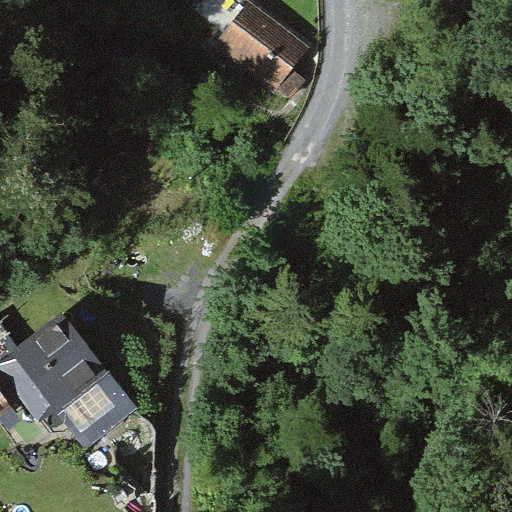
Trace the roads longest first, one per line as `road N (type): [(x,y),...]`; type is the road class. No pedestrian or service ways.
road 1 (residential): [(340,0),(347,78),(333,117),(240,244)]
road 2 (unclassified): [(240,244),(216,296),(195,377),(177,511)]
